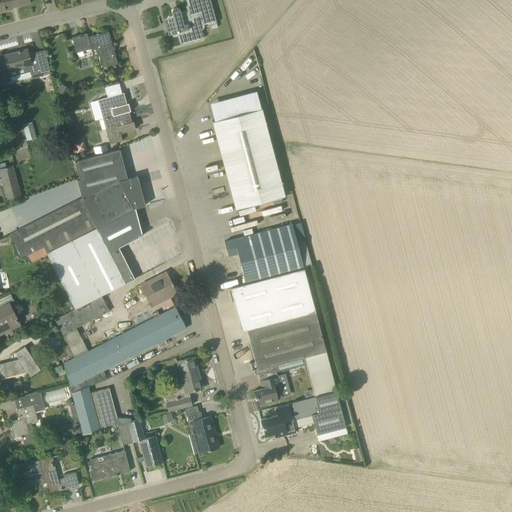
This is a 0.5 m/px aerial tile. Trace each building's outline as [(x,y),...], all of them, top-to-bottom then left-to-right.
[(0,0),(0,10),(12,8),(12,6),(30,3),(28,0),(0,0)] [(185,0),(188,9),(187,11),(181,13),(179,9),(177,8),(173,9),(171,11),(172,15),(168,16),(167,19),(172,35),(174,37),(178,36),(180,43),(182,45),(202,39),(204,37),(200,26),(207,24),(207,26),(217,23),(210,0),(185,0)] [(117,64),(108,31),(93,35),(93,36),(88,38),(87,33),(81,35),(81,34),(78,35),(72,37),(76,53),(97,47),(98,55),(102,68),(117,64)] [(50,70),(44,50),(21,56),(20,51),(4,55),(9,71),(30,65),(33,75),(50,70)] [(60,82),(56,90),(65,95),(69,87),(60,82)] [(125,104),(122,93),(98,100),(101,111),(105,110),(107,117),(127,112),(130,111),(128,103),(125,104)] [(236,209),(285,196),(261,108),(212,121),(236,209)] [(66,127),(74,124),(70,112),(64,113),(62,114),(66,127)] [(110,144),(122,141),(120,133),(135,129),(133,121),(130,122),(127,112),(107,117),(103,118),(106,129),(110,144)] [(32,123),(22,125),(26,142),(36,139),(32,123)] [(83,140),(74,143),(76,152),(85,149),(83,140)] [(96,155),(108,152),(106,145),(93,148),(96,155)] [(82,198),(118,180),(118,181),(127,179),(120,149),(108,152),(96,155),(75,161),(79,180),(77,180),(82,198)] [(13,165),(6,167),(0,168),(0,173),(8,202),(22,198),(13,165)] [(82,198),(97,228),(47,253),(47,254),(75,309),(101,296),(101,295),(135,278),(119,247),(143,235),(142,233),(135,208),(145,205),(137,176),(127,179),(118,181),(118,180),(82,198)] [(47,253),(97,228),(82,198),(10,234),(22,258),(27,256),(30,263),(47,254),(47,253)] [(292,224),(234,239),(224,242),(228,256),(238,254),(245,284),(304,268),(292,224)] [(315,311),(304,268),(245,284),(246,284),(228,288),(228,289),(231,297),(233,296),(242,331),(246,330),(315,311)] [(164,282),(160,275),(141,285),(151,306),(130,317),(135,327),(159,315),(155,306),(163,301),(168,310),(175,307),(170,297),(177,293),(173,285),(169,276),(168,277),(170,279),(164,282)] [(96,319),(109,312),(101,296),(75,309),(55,319),(67,344),(72,353),(74,358),(88,351),(75,327),(95,317),(96,319)] [(0,327),(15,320),(17,319),(8,303),(0,307),(0,327)] [(64,363),(70,386),(104,370),(186,328),(175,307),(168,310),(159,315),(135,327),(88,351),(74,358),(64,363)] [(277,372),(306,364),(315,396),(336,391),(315,311),(246,330),(255,361),(251,363),(250,362),(249,362),(252,371),(253,371),(253,370),(255,370),(256,374),(267,371),(267,372),(274,370),(276,369),(277,372)] [(67,344),(59,349),(64,358),(72,353),(67,344)] [(40,369),(25,346),(15,353),(20,360),(12,362),(11,361),(0,364),(0,378),(28,371),(30,375),(40,369)] [(168,412),(192,405),(188,392),(200,389),(196,374),(199,373),(194,357),(177,361),(183,385),(162,390),(168,412)] [(278,401),(278,398),(283,396),(277,375),(263,379),(265,387),(253,391),(255,398),(257,398),(259,406),(278,401)] [(89,393),(88,386),(72,393),(75,404),(79,421),(83,434),(117,425),(127,423),(131,421),(130,418),(117,417),(109,388),(89,393)] [(346,427),(345,426),(336,391),(315,396),(292,402),(293,405),(295,415),(296,419),(311,415),(316,434),(346,427)] [(37,421),(35,412),(45,409),(41,392),(21,397),(24,407),(17,409),(19,417),(21,416),(21,419),(10,422),(14,438),(22,436),(24,445),(39,441),(37,431),(33,433),(30,423),(37,421)] [(75,404),(70,406),(74,422),(79,421),(75,404)] [(289,406),(288,405),(276,408),(278,415),(261,419),(261,420),(263,419),(264,426),(263,426),(265,436),(280,432),(281,436),(295,432),(291,416),(295,415),(293,405),(289,406)] [(202,418),(200,411),(187,415),(192,434),(197,433),(202,451),(197,453),(208,450),(208,451),(210,450),(216,448),(213,435),(215,434),(210,416),(202,418)] [(171,413),(162,415),(164,424),(173,422),(171,413)] [(144,438),(139,419),(131,421),(127,423),(133,442),(139,440),(146,467),(163,462),(156,435),(144,438)] [(80,423),(73,425),(75,434),(82,432),(80,423)] [(123,445),(133,442),(127,423),(117,425),(123,445)] [(82,435),(79,444),(85,447),(89,438),(82,435)] [(130,471),(126,455),(124,450),(89,459),(92,470),(89,471),(92,481),(116,475),(116,476),(118,475),(117,474),(128,471),(128,472),(130,471)] [(56,480),(49,457),(21,465),(24,475),(25,474),(28,487),(42,484),(41,481),(46,480),(49,493),(79,485),(75,472),(64,475),(64,478),(56,480)]
